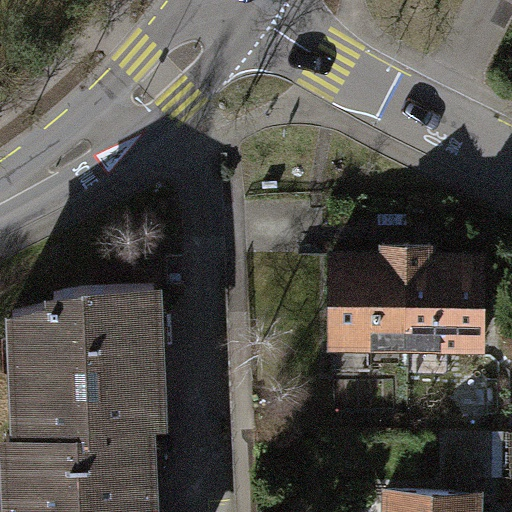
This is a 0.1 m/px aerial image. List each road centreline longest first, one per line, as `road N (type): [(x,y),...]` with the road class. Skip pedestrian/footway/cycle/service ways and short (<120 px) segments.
road 1 (secondary): [(0,203),(81,149),(237,1)]
road 2 (residential): [(237,1),(327,67),(435,119)]
road 3 (residential): [(490,0),(435,119)]
